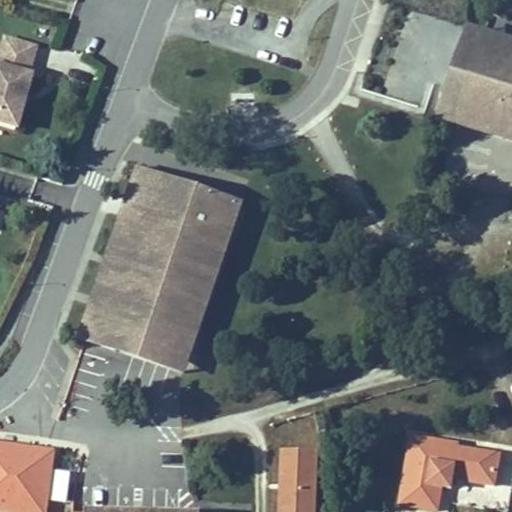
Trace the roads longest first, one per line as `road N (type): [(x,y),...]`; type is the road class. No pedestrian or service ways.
road 1 (residential): [(2,391),(22,414),(53,429),(171,431),(489,349)]
road 2 (residential): [(2,391),(38,339),(124,110)]
road 3 (residential): [(124,110),(227,126),(276,117),(312,93),(324,74),(349,0)]
